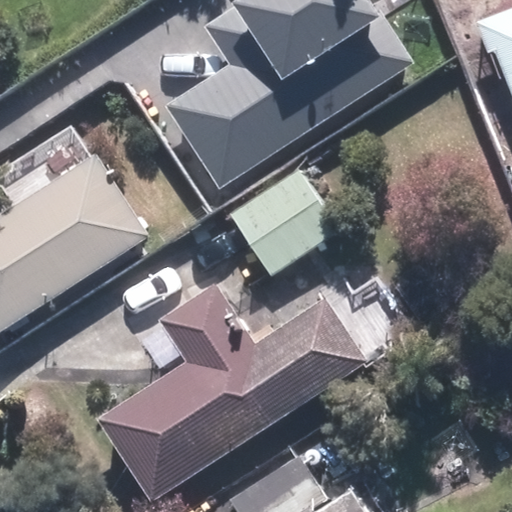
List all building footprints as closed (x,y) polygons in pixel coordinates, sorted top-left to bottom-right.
[(377,0),(255,0),(209,29),(235,69),(172,109),(224,190),(419,65),(377,0)] [(0,223),(0,337),(155,236),(103,156),(0,223)] [(237,218),(277,278),(342,234),(302,174),(237,218)] [(194,363),(104,423),(157,504),(373,363),(332,300),(262,346),(222,285),(166,321),(194,363)] [(372,511),(358,489),(333,505),(302,456),(234,499),(242,511),(372,511)]
